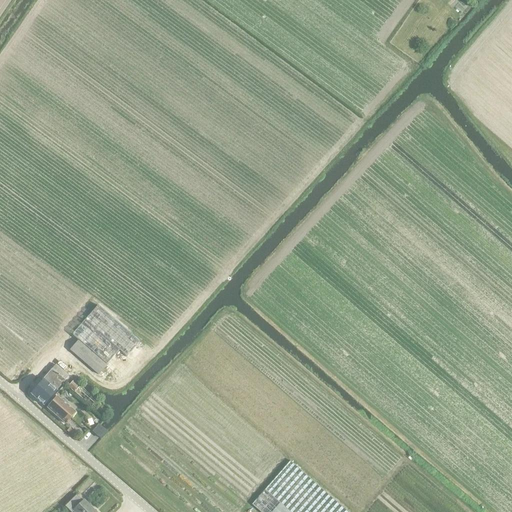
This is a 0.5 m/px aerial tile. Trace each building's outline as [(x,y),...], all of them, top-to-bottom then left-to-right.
[(78,341),(70,350),(98,375),(119,350),(125,357),(140,342),(98,305),(72,335),(78,341)] [(44,380),(32,394),(44,404),(65,380),(69,376),(56,364),(52,369),(46,375),(43,379),(44,380)] [(73,382),(68,386),(74,392),(79,387),(73,382)] [(61,398),(60,399),(58,397),(47,408),(64,423),(75,412),(67,405),(68,404),(68,403),(67,401),(64,399),(63,398),(61,398)] [(348,511),(291,461),(253,504),(261,511),(348,511)] [(95,511),(84,500),(82,501),(76,495),(65,506),(70,511),(72,511),(74,511),(95,511)]
